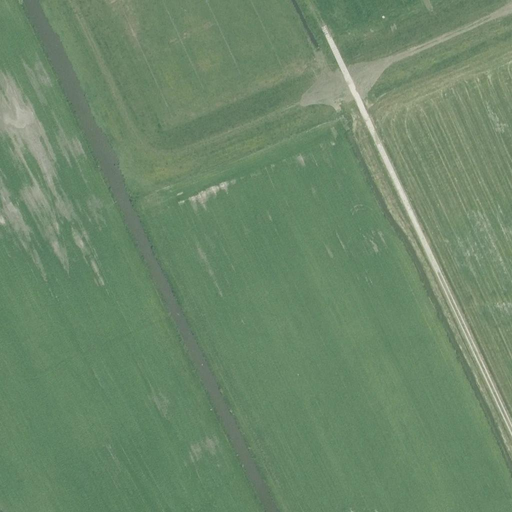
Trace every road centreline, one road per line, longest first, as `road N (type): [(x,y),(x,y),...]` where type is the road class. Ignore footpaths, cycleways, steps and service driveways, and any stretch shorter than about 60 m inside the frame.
road 1 (track): [(68,0),(136,146),(174,155),(511,11)]
road 2 (track): [(511,427),(324,27)]
